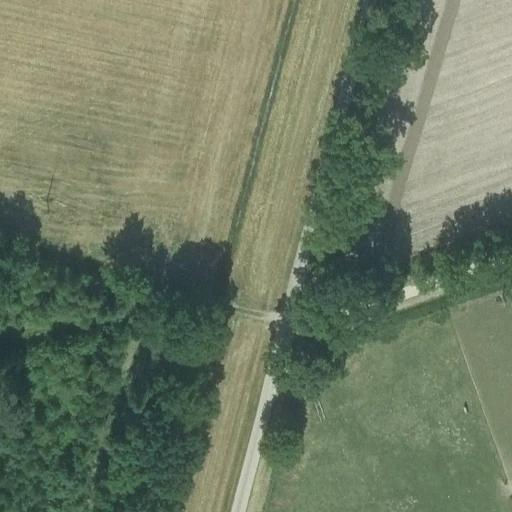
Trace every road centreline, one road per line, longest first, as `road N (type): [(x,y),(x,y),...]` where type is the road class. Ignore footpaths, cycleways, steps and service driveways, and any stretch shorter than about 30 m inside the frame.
road 1 (unclassified): [(238,511),(371,0)]
road 2 (track): [(511,255),(285,329)]
